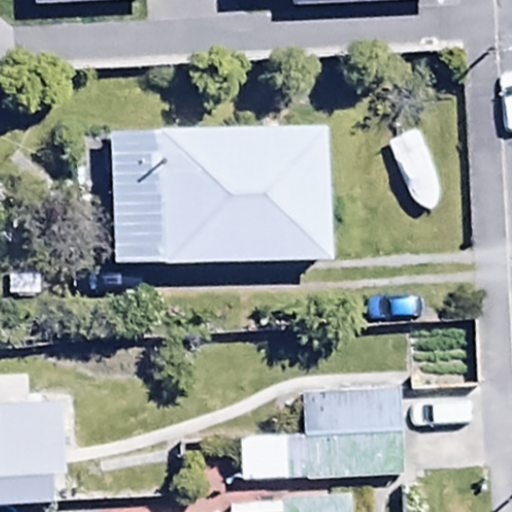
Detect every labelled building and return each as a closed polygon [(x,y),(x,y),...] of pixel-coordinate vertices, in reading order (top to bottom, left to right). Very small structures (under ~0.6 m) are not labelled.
[(128,0),(129,10),(323,10),(322,0),(128,0)] [(321,127),(101,130),(103,268),(323,264),(321,127)] [(236,436),(236,483),(395,484),(396,393),(303,392),(303,437),(236,436)] [(55,423),(0,423),(0,511),(57,510),(55,423)] [(273,511),(343,511),(343,498),(273,498),(273,511)]
